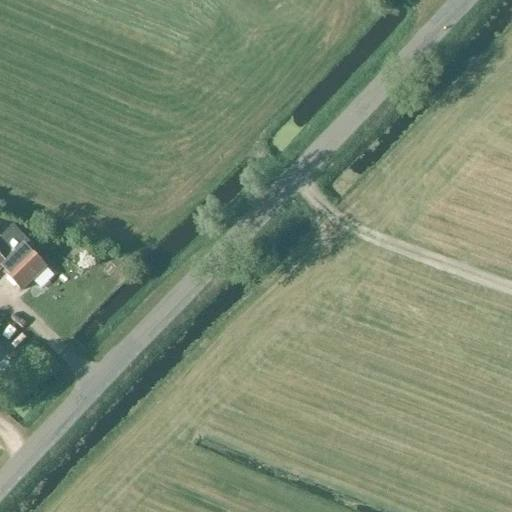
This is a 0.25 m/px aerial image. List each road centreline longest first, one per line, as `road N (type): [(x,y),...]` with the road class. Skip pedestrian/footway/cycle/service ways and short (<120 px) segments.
road 1 (tertiary): [(0,486),(450,0)]
road 2 (track): [(511,289),(338,222),(293,169)]
